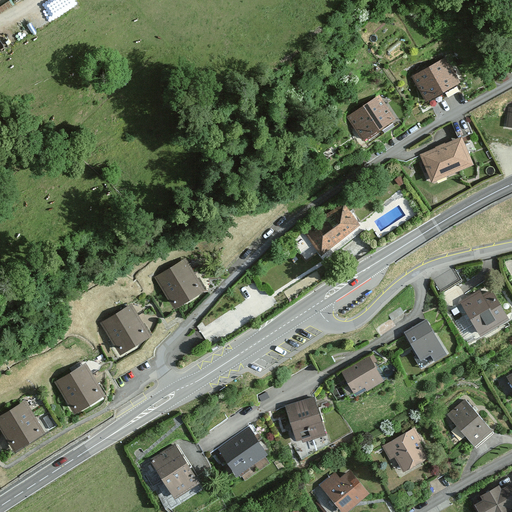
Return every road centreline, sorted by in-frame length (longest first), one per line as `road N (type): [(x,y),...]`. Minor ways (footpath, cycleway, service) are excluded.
road 1 (residential): [(178,393),(161,361),(165,348),(278,234),(380,159),(511,82)]
road 2 (primary): [(511,183),(315,306)]
road 3 (residential): [(511,244),(421,270),(353,325),(333,329),(315,306)]
road 4 (primary): [(178,393),(0,507)]
road 5 (primary): [(315,306),(178,393)]
